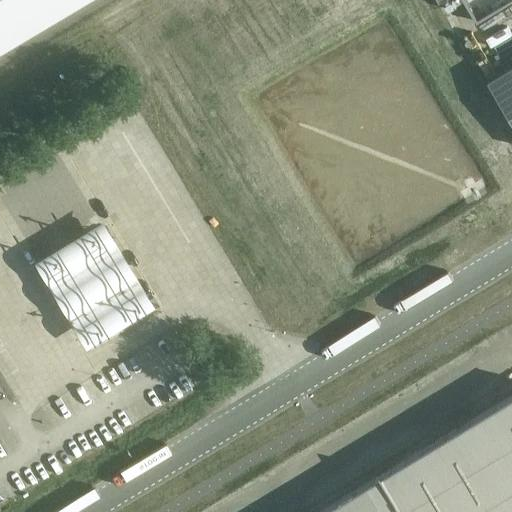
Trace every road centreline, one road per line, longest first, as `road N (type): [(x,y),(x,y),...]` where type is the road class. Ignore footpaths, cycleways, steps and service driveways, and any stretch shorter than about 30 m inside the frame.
road 1 (unclassified): [(82,511),(511,251)]
road 2 (unknown): [(32,442),(180,359)]
